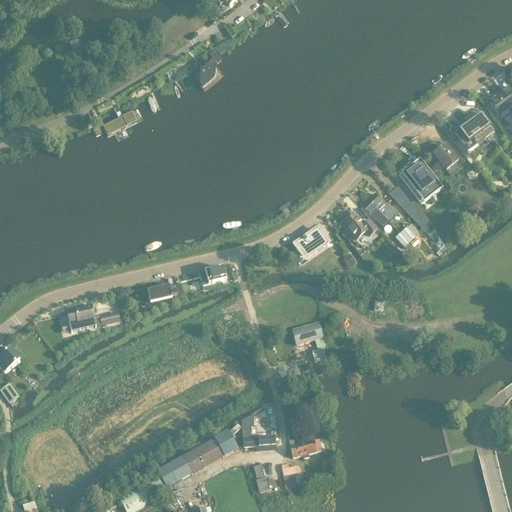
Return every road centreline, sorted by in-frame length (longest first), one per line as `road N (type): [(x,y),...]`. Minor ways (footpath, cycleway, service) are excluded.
road 1 (residential): [(0,333),(56,297),(269,243),(511,54)]
road 2 (residential): [(0,142),(89,110),(256,0)]
road 3 (unclassified): [(501,511),(481,425),(485,411),(511,391)]
